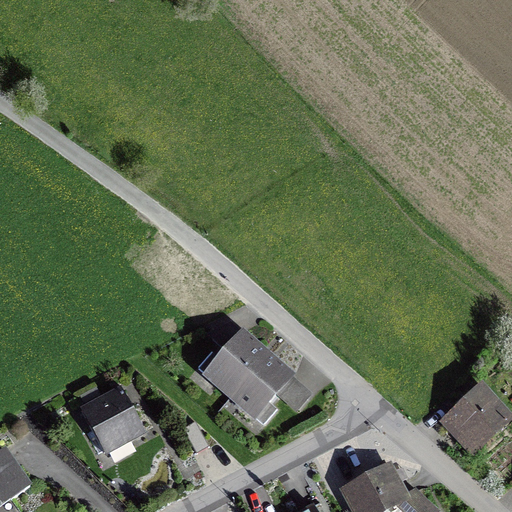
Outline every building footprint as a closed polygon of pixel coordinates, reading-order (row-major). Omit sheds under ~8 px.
[(213,354),(200,369),(265,425),(277,411),(269,404),(291,378),(275,364),(268,359),(262,353),(242,336),(221,361),(213,354)] [(472,458),(511,422),(511,415),(483,383),(439,422),(472,458)] [(84,406),(80,408),(105,456),(109,454),(114,464),(137,452),(131,442),(147,434),(121,386),(102,396),(97,387),(79,396),(84,406)] [(210,447),(196,421),(183,428),(197,453),(210,447)] [(5,448),(0,451),(0,511),(18,511),(19,511),(11,500),(32,485),(5,448)] [(408,494),(391,463),(338,490),(351,511),(440,511),(441,511),(416,489),(408,494)]
